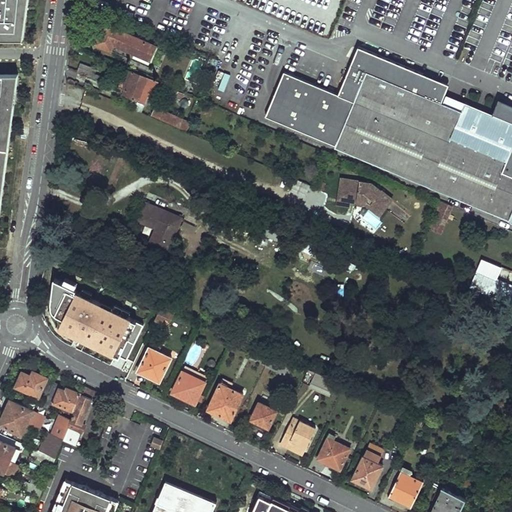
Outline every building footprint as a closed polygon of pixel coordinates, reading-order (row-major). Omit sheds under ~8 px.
[(0,0),(0,27),(7,28),(8,15),(26,18),(28,8),(23,8),(23,0),(0,0)] [(0,38),(24,38),(26,18),(8,15),(7,28),(0,27),(0,38)] [(96,43),(104,23),(101,21),(92,42),(96,43)] [(96,43),(150,66),(158,46),(104,23),(96,43)] [(339,94),(284,71),(266,115),(340,146),(339,149),(511,220),(511,106),(498,101),(492,116),(465,105),(462,113),(441,104),(444,97),(445,94),(438,91),(442,81),(358,46),(339,94)] [(77,73),(92,79),(95,70),(81,64),(77,73)] [(117,91),(124,93),(132,72),(127,70),(117,91)] [(124,94),(144,103),(148,94),(144,92),(149,79),(132,72),(124,93),(124,94)] [(0,146),(9,148),(19,74),(0,73),(0,92),(5,92),(5,112),(0,112),(0,146)] [(225,82),(212,77),(205,94),(218,99),(225,82)] [(449,84),(442,81),(438,91),(445,94),(449,84)] [(161,93),(176,98),(179,91),(164,85),(161,93)] [(465,105),(444,97),(441,104),(462,113),(465,105)] [(191,122),(156,107),(152,115),(188,131),(191,122)] [(0,212),(2,198),(0,197),(0,178),(4,180),(9,148),(0,146),(0,212)] [(374,186),(344,179),(339,198),(338,201),(350,204),(350,202),(350,200),(359,202),(359,206),(360,207),(361,208),(363,209),(365,209),(366,209),(367,208),(368,207),(385,217),(396,198),(374,186)] [(148,243),(167,251),(180,216),(144,201),(137,218),(155,225),(148,243)] [(438,216),(449,221),(454,207),(444,202),(438,216)] [(432,229),(443,233),(449,221),(438,216),(432,229)] [(470,287),(489,295),(496,279),(502,266),(482,257),(470,287)] [(74,288),(76,284),(63,278),(61,283),(74,288)] [(489,295),(511,305),(511,286),(496,279),(489,295)] [(101,287),(90,281),(86,290),(97,295),(101,287)] [(88,317),(100,322),(110,301),(97,295),(86,290),(80,287),(67,313),(86,322),(88,317)] [(114,305),(124,310),(127,303),(132,293),(122,288),(114,305)] [(127,303),(136,307),(138,303),(141,297),(132,293),(127,303)] [(138,303),(149,309),(146,315),(155,319),(162,305),(152,301),(141,297),(138,303)] [(169,309),(162,305),(155,319),(162,322),(165,317),(169,309)] [(176,312),(169,309),(165,317),(172,320),(176,312)] [(103,347),(115,352),(125,330),(114,325),(103,347)] [(115,352),(128,358),(138,336),(125,330),(115,352)] [(236,337),(226,333),(222,341),(232,345),(236,337)] [(140,370),(161,381),(172,357),(156,350),(151,347),(140,370)] [(256,356),(268,361),(272,353),(260,348),(256,356)] [(267,365),(286,374),(292,361),(272,353),(268,361),(267,365)] [(184,369),(183,371),(205,382),(207,379),(184,369)] [(28,394),(29,392),(46,399),(54,382),(48,379),(49,377),(34,370),(31,375),(24,372),(17,386),(24,389),(22,392),(28,394)] [(173,391),(196,402),(205,382),(183,371),(173,391)] [(315,372),(309,386),(330,395),(336,381),(315,372)] [(46,399),(43,406),(51,409),(55,402),(75,410),(82,392),(68,386),(67,388),(54,382),(46,399)] [(210,409),(232,420),(244,395),(222,384),(210,409)] [(75,410),(66,433),(79,438),(86,424),(83,422),(93,398),(95,399),(98,392),(85,386),(82,392),(75,410)] [(5,412),(28,422),(33,410),(11,400),(5,412)] [(252,418),(270,427),(278,411),(260,402),(252,418)] [(404,417),(416,423),(419,417),(407,411),(404,417)] [(5,412),(0,423),(0,424),(29,437),(35,425),(28,422),(5,412)] [(35,423),(42,427),(47,416),(40,412),(35,423)] [(292,424),(298,427),(302,419),(295,417),(292,424)] [(431,421),(419,417),(416,423),(427,428),(431,421)] [(291,444),(305,451),(306,452),(317,427),(302,419),(298,427),(292,424),(282,443),(290,447),(291,444)] [(66,433),(51,426),(49,431),(64,438),(66,433)] [(64,438),(49,431),(47,430),(39,450),(56,458),(64,438)] [(150,445),(160,449),(163,441),(153,437),(150,445)] [(318,459),(342,470),(352,448),(329,437),(318,459)] [(16,448),(0,441),(0,455),(10,460),(16,448)] [(368,448),(382,455),(385,448),(371,442),(368,448)] [(290,447),(304,454),(305,451),(291,444),(290,447)] [(39,450),(33,447),(29,455),(53,465),(56,458),(39,450)] [(16,448),(10,460),(16,462),(21,451),(16,448)] [(354,479),(373,488),(383,465),(378,463),(382,455),(368,448),(354,479)] [(16,462),(10,460),(0,455),(0,470),(15,477),(20,464),(16,462)] [(389,495),(413,506),(425,481),(401,470),(389,495)] [(184,484),(185,485),(194,489),(198,480),(187,476),(184,484)] [(29,482),(17,477),(14,484),(40,496),(45,485),(31,478),(29,482)] [(76,489),(78,483),(66,478),(63,484),(76,489)] [(474,481),(468,479),(465,486),(471,489),(474,481)] [(76,489),(63,484),(58,498),(66,502),(61,511),(112,511),(116,506),(103,500),(106,494),(96,491),(90,505),(82,502),(88,487),(78,483),(76,489)] [(214,511),(219,503),(167,484),(153,511),(214,511)] [(431,511),(459,511),(467,497),(459,494),(460,492),(457,490),(456,492),(453,490),(454,488),(451,487),(450,489),(441,485),(437,492),(440,494),(437,500),(431,511)] [(90,505),(96,491),(88,487),(82,502),(90,505)] [(103,500),(116,506),(118,499),(106,494),(103,500)] [(273,499),(261,494),(251,511),(309,511),(275,495),(273,499)] [(486,511),(494,511),(501,499),(494,496),(486,511)] [(61,511),(66,502),(58,498),(52,511),(61,511)] [(231,511),(236,501),(231,499),(225,511),(231,511)] [(502,511),(507,502),(501,499),(494,511),(502,511)]
